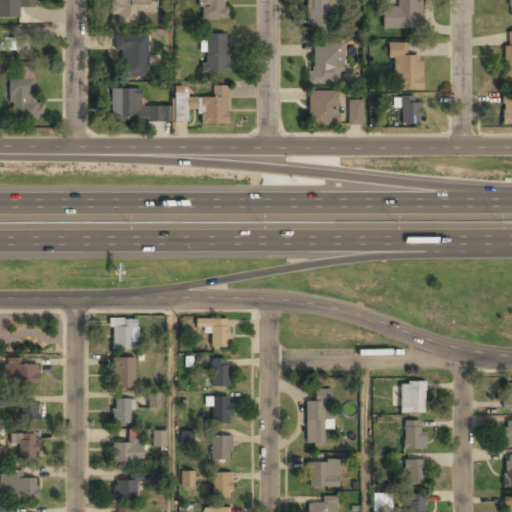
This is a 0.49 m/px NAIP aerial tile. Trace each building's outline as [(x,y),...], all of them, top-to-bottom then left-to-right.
[(0,0),(0,19),(18,19),(18,8),(34,8),(33,0),(0,0)] [(112,0),(112,24),(154,24),(154,0),(112,0)] [(198,0),(198,19),(225,19),(224,0),(198,0)] [(306,0),(306,35),(328,35),(328,0),(306,0)] [(381,29),(420,29),(420,0),(395,0),(395,7),(381,7),(381,29)] [(511,87),(511,33),(503,33),(503,87),(511,87)] [(225,34),(201,34),(201,74),(226,74),(225,34)] [(116,36),(116,78),(147,78),(147,36),(116,36)] [(387,60),(393,60),(393,90),(421,90),(421,55),(406,55),(406,43),(387,43),(387,60)] [(341,44),(310,44),(310,85),(341,85),(341,44)] [(37,79),(9,78),(7,119),(35,120),(37,79)] [(227,86),(211,86),(211,98),(200,98),(200,125),(227,125),(227,86)] [(110,123),(165,123),(165,108),(140,108),(140,89),(110,90),(110,123)] [(336,91),(307,91),(307,126),(336,126),(336,91)] [(501,125),(511,125),(511,96),(501,96),(501,125)] [(419,97),(396,97),(396,107),(400,107),(400,125),(419,125),(419,97)] [(361,125),(361,101),(347,101),(347,125),(361,125)] [(110,351),(135,351),(135,319),(110,319),(110,351)] [(227,348),(227,319),(194,319),(194,330),(209,330),(209,348),(227,348)] [(133,389),(133,358),(111,358),(111,389),(133,389)] [(4,385),(37,385),(37,365),(19,365),(19,359),(4,359),(4,385)] [(210,387),(227,387),(227,359),(210,359),(210,387)] [(399,413),(424,413),(424,383),(399,383),(399,413)] [(511,409),(511,384),(503,384),(503,409),(511,409)] [(304,401),(304,443),(323,443),(323,427),(331,427),(331,390),(314,390),(314,401),(304,401)] [(0,406),(11,406),(11,392),(0,392),(0,406)] [(147,408),(160,408),(160,394),(147,394),(147,408)] [(210,398),(210,423),(229,423),(229,398),(210,398)] [(111,424),(131,424),(131,399),(111,399),(111,424)] [(37,403),(18,403),(18,425),(37,425),(37,403)] [(402,421),(402,450),(423,450),(423,421),(402,421)] [(511,422),(501,422),(501,448),(511,448),(511,422)] [(180,443),(193,443),(193,431),(180,431),(180,443)] [(164,432),(152,432),(152,448),(164,448),(164,432)] [(35,461),(35,434),(9,434),(9,445),(18,445),(18,461),(35,461)] [(209,436),(210,461),(230,461),(230,436),(209,436)] [(141,437),(127,437),(127,443),(111,443),(111,463),(141,463),(141,437)] [(511,455),(502,456),(503,488),(511,487),(511,455)] [(402,460),(402,469),(394,469),(394,486),(424,486),(424,460),(402,460)] [(306,462),(306,488),(337,488),(337,462),(306,462)] [(180,488),(194,488),(194,471),(180,471),(180,488)] [(230,473),(210,473),(210,498),(230,498),(230,473)] [(128,482),(112,482),(112,502),(136,502),(136,475),(128,475),(128,482)] [(0,477),(0,500),(37,500),(37,477),(0,477)] [(386,511),(391,511),(391,494),(372,493),(372,511),(386,511)] [(423,511),(423,495),(403,496),(403,511),(423,511)] [(335,511),(335,497),(320,497),(320,504),(306,504),(306,511),(335,511)] [(511,511),(511,499),(502,499),(502,511),(511,511)]
